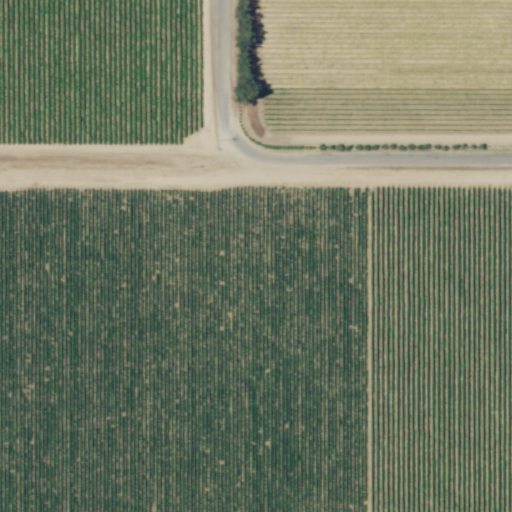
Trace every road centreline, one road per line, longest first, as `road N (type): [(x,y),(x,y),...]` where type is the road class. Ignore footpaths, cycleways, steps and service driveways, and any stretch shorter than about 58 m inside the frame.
road 1 (tertiary): [(511,160),(226,166)]
road 2 (tertiary): [(226,166),(226,0)]
